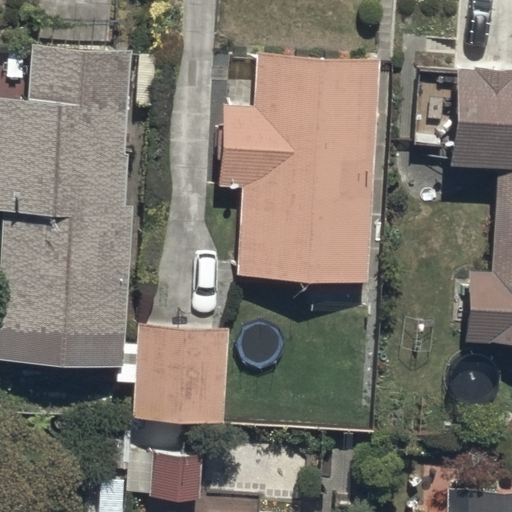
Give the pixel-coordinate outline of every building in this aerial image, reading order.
[(123,363),(124,344),(131,208),(124,208),(133,49),(32,44),(29,100),(0,98),(0,208),(6,209),(0,315),(0,356),(118,363),(123,363)] [(368,281),(376,57),(253,53),(252,104),(220,103),(217,187),(238,188),(235,276),(368,281)] [(511,70),(456,67),(450,166),(497,168),(491,271),(467,270),(463,339),(511,341),(511,70)] [(123,363),(118,363),(117,385),(135,386),(133,418),(225,423),(229,332),(139,327),(138,345),(124,344),(123,363)] [(201,454),(150,452),(148,497),(198,500),(201,454)] [(511,511),(511,490),(442,489),(442,511),(511,511)]
